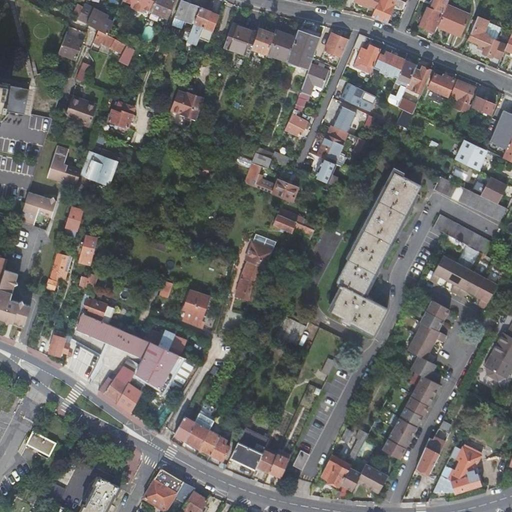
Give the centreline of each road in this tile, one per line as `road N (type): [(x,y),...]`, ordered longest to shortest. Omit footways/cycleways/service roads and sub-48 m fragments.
road 1 (residential): [(294,504),(401,299),(399,274),(436,202),(490,230)]
road 2 (residential): [(427,292),(482,320),(389,511)]
road 3 (residential): [(215,256),(232,263),(208,347),(157,445)]
road 4 (secondary): [(0,353),(157,445)]
road 5 (unknown): [(18,361),(65,195)]
road 6 (residential): [(359,25),(298,166)]
road 7 (secondary): [(157,445),(231,486),(294,504)]
road 8 (residential): [(511,86),(397,38)]
